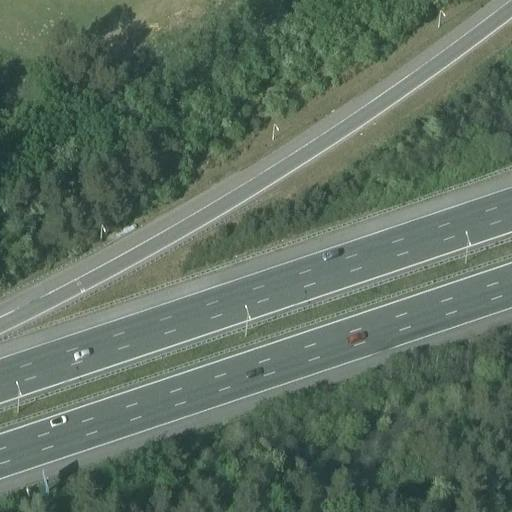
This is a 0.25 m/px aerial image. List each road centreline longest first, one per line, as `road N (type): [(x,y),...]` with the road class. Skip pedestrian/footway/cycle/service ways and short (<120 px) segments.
road 1 (motorway): [(511,11),(252,186),(0,325)]
road 2 (motorway): [(511,209),(0,381)]
road 3 (motorway): [(0,457),(511,286)]
